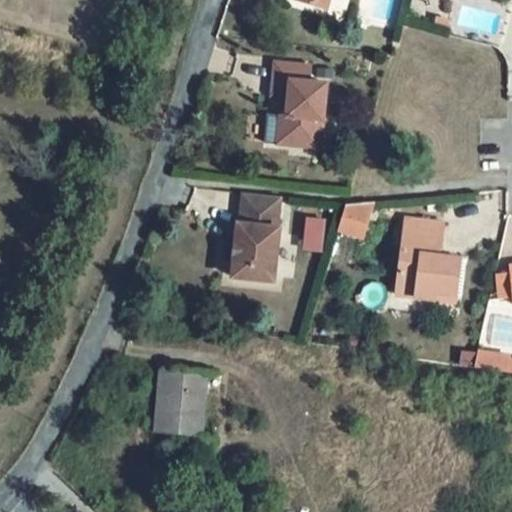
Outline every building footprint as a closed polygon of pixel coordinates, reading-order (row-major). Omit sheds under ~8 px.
[(301,0),(297,13),(309,18),(307,24),(327,31),(338,0),(301,0)] [(511,0),(476,0),(475,2),(488,22),(503,15),(502,13),(508,8),(511,5),(511,0)] [(511,5),(508,8),(502,13),(503,15),(511,9),(511,5)] [(323,98),(289,93),(285,124),(301,127),(295,175),(330,180),(339,115),(322,113),(323,98)] [(343,202),(337,234),(365,239),(370,206),(343,202)] [(287,234),(250,230),(246,263),(243,263),(237,318),(279,323),(285,268),(283,267),(287,234)] [(381,239),(354,242),(346,265),(370,273),(381,239)] [(445,264),(407,259),(397,335),(436,340),(437,332),(457,335),(462,298),(441,297),(445,264)] [(473,369),(511,373),(511,355),(476,351),(473,369)] [(205,423),(156,418),(150,480),(182,483),(181,501),(208,504),(210,486),(200,485),(205,423)]
